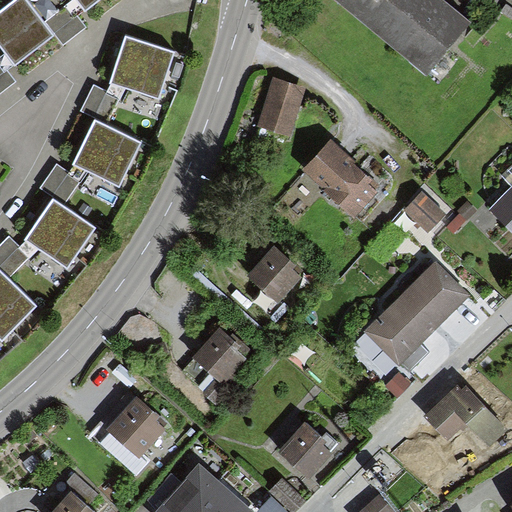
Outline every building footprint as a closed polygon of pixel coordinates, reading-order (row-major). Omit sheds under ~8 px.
[(27,0),(14,0),(0,11),(0,45),(6,53),(14,64),(15,66),(55,35),(45,23),(27,0)] [(77,0),(72,0),(45,23),(55,35),(56,34),(64,45),(86,27),(78,16),(85,9),(77,0)] [(77,0),(85,9),(86,11),(100,0),(77,0)] [(335,0),(422,72),(463,22),(435,0),(335,0)] [(175,53),(127,36),(110,83),(112,83),(126,88),(158,99),(175,53)] [(6,53),(0,57),(0,94),(16,82),(8,70),(14,64),(6,53)] [(261,127),(291,135),(304,89),(274,81),(261,127)] [(107,126),(126,88),(112,83),(108,92),(94,85),(80,111),(96,119),(95,121),(107,126)] [(95,121),(74,164),(75,164),(90,171),(121,187),(142,144),(107,126),(95,121)] [(358,218),(383,191),(333,145),(308,172),(358,218)] [(64,206),(90,171),(75,164),(69,172),(58,164),(42,188),(55,198),(54,199),(64,206)] [(511,188),(490,211),(511,232),(511,188)] [(431,230),(447,211),(422,190),(406,209),(431,230)] [(54,199),(25,240),(27,241),(39,249),(68,269),(96,228),(64,206),(54,199)] [(0,270),(8,279),(39,249),(27,241),(21,247),(10,238),(0,246),(0,267),(1,269),(0,270)] [(249,277),(277,302),(299,278),(291,270),(294,266),(274,249),(249,277)] [(365,331),(399,365),(469,296),(435,262),(365,331)] [(0,270),(0,338),(5,343),(38,308),(8,279),(0,270)] [(227,384),(252,355),(218,327),(192,358),(217,378),(203,395),(217,406),(233,388),(227,384)] [(399,372),(386,386),(398,397),(411,384),(399,372)] [(488,452),(510,431),(464,383),(428,417),(453,443),(467,430),(488,452)] [(106,430),(139,459),(166,429),(164,428),(168,423),(137,396),(106,430)] [(279,455),(307,479),(331,452),(326,448),(329,444),(307,424),(279,455)] [(255,511),(200,464),(157,511),(255,511)] [(72,492),(87,505),(98,493),(76,473),(65,485),(72,492)] [(262,511),(297,511),(308,500),(287,480),(259,509),(262,511)] [(54,511),(94,511),(87,505),(72,492),(54,511)] [(361,511),(396,511),(381,494),(361,511)]
